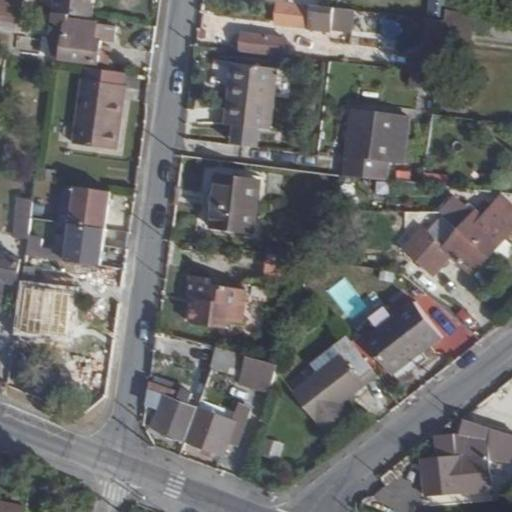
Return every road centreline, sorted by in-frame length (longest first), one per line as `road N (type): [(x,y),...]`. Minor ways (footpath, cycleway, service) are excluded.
road 1 (residential): [(116,468),(180,0)]
road 2 (residential): [(320,511),(511,351)]
road 3 (tertiary): [(116,468),(239,511)]
road 4 (tertiary): [(0,422),(116,468)]
